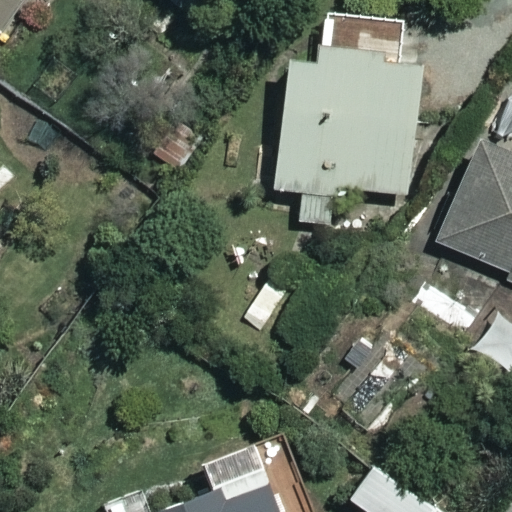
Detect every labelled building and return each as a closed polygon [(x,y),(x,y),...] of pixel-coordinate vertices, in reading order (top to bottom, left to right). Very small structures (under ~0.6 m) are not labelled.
[(0,0),(0,23),(16,0),(0,0)] [(398,16),(327,7),(320,57),(293,53),(275,185),(304,189),(300,218),(330,222),(335,182),(408,192),(426,60),(392,55),(398,16)] [(511,272),(511,147),(484,135),(437,239),(511,272)] [(511,322),(496,314),(475,353),(511,372),(511,322)] [(377,453),(348,495),(372,511),(437,511),(446,500),(377,453)] [(286,511),(267,463),(151,508),(152,511),(286,511)]
